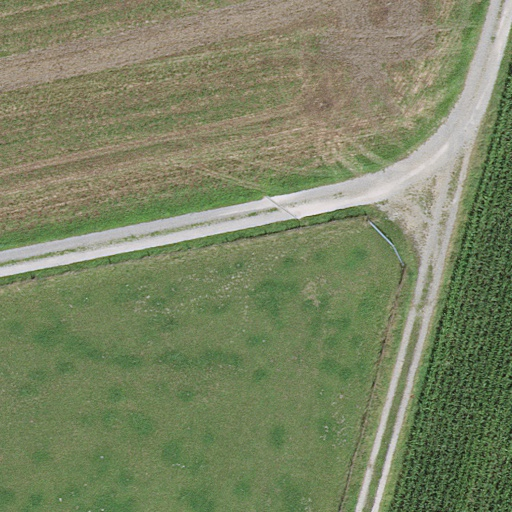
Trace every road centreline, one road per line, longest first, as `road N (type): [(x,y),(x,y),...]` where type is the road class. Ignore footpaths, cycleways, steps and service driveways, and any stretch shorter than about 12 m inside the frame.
road 1 (track): [(506,0),(363,511)]
road 2 (track): [(457,175),(0,267)]
